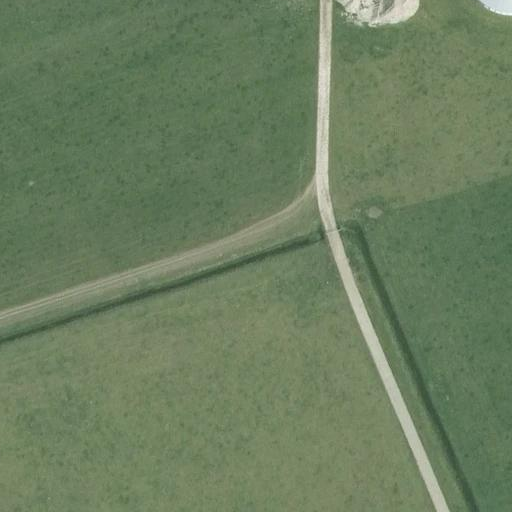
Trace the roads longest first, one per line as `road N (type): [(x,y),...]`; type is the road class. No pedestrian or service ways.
road 1 (track): [(326,0),(326,214),(442,511)]
road 2 (track): [(0,307),(324,202)]
